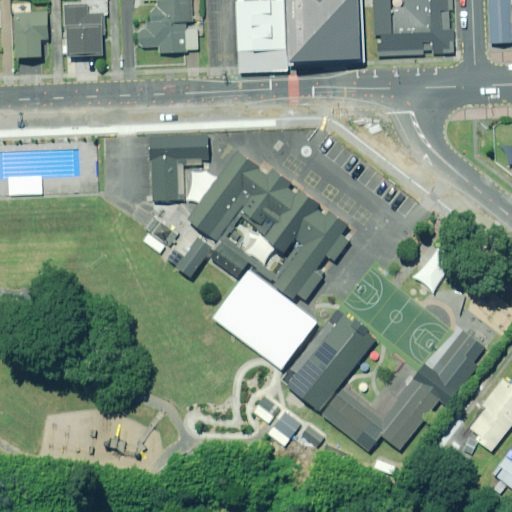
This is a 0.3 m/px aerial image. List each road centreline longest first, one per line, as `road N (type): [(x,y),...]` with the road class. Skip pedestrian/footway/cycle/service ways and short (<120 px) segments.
road 1 (residential): [(0,100),(410,88)]
road 2 (residential): [(410,88),(427,142),(511,214)]
